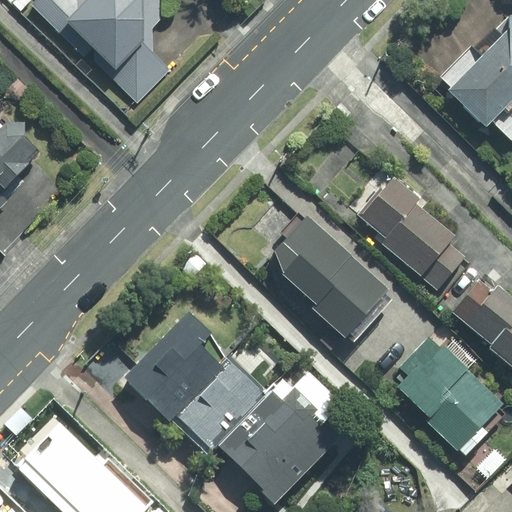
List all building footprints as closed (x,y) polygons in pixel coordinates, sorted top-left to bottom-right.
[(37,0),(28,9),(134,106),(170,72),(151,54),(150,33),(160,22),(158,0),(73,0),(71,2),(69,0),(37,0)] [(511,14),(472,55),(464,47),(430,82),(481,133),(502,112),(507,117),(511,112),(511,14)] [(39,154),(0,120),(0,209),(7,202),(4,186),(39,154)] [(387,169),(350,210),(379,236),(371,244),(431,297),(462,262),(446,248),(454,239),(417,206),(421,201),(387,169)] [(304,218),(266,258),(295,285),(280,301),(339,357),(392,301),(304,218)] [(475,281),(447,310),(511,373),(511,301),(496,286),(488,294),(475,281)] [(120,376),(213,461),(217,457),(276,511),(337,444),(307,417),(321,402),(284,368),(262,392),(208,342),(214,335),(183,306),(120,376)] [(425,332),(394,364),(404,374),(392,387),(465,457),(489,431),(483,425),(501,406),(425,332)] [(77,511),(86,503),(51,468),(22,497),(37,511),(77,511)]
